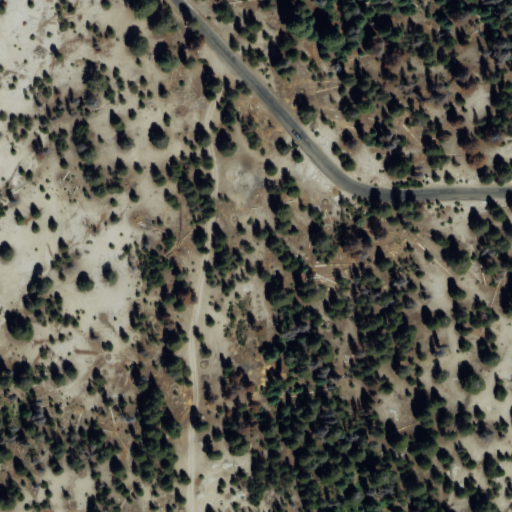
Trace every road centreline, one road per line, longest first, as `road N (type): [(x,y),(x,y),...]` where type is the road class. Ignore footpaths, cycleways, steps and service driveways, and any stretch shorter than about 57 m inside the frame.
road 1 (track): [(196,511),(184,455),(179,343),(184,303),(204,271),(210,238),(210,113),(224,60)]
road 2 (residential): [(511,196),(372,194),(329,174),(176,0)]
